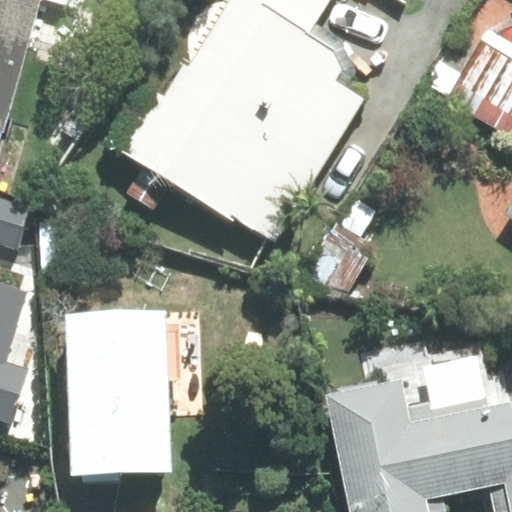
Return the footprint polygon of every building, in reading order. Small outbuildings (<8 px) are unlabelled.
[(0,0),(0,195),(50,0),(0,0)] [(160,0),(67,142),(261,269),(372,101),(287,45),(316,0),(160,0)] [(506,167),(511,155),(511,135),(509,134),(511,129),(511,52),(479,35),(429,125),(506,167)] [(511,170),(486,217),(511,231),(511,170)] [(173,315),(58,321),(65,476),(181,471),(173,315)] [(402,374),(325,389),(349,511),(511,511),(511,400),(411,420),(402,374)]
